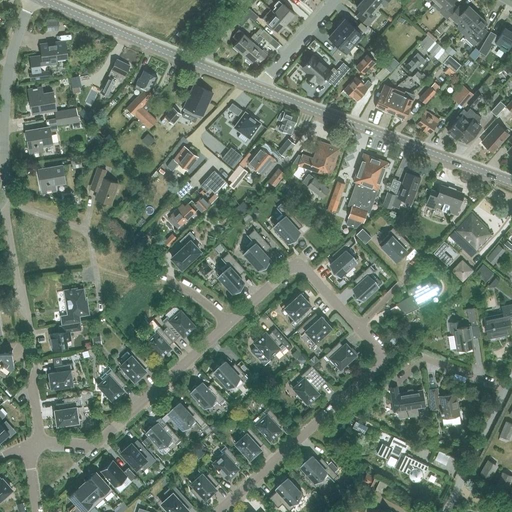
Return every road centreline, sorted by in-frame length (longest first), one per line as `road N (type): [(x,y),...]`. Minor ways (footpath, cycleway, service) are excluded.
road 1 (residential): [(218,511),(383,356),(297,263),(90,446),(39,441)]
road 2 (tertiary): [(511,183),(256,88)]
road 3 (tertiary): [(256,88),(43,0)]
road 4 (residential): [(0,203),(8,72),(32,0)]
road 5 (residential): [(446,511),(506,389)]
